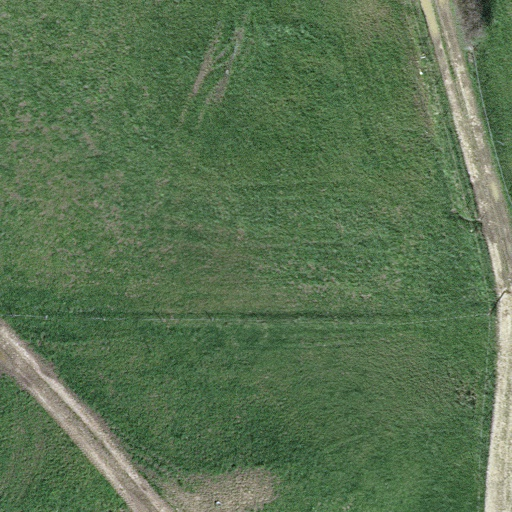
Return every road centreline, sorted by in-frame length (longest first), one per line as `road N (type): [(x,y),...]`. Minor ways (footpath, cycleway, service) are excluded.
road 1 (track): [(431,0),(511,287)]
road 2 (track): [(507,281),(502,511)]
road 3 (track): [(0,344),(153,511)]
